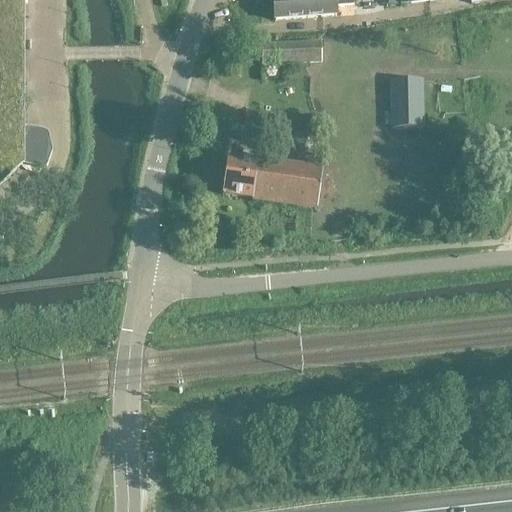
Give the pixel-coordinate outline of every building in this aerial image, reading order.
[(0,0),(0,183),(21,165),(26,171),(38,175),(45,169),(45,168),(47,166),(52,150),(48,134),(47,133),(28,125),(24,125),(24,27),(24,0),(0,0)] [(352,0),(292,0),(276,1),(272,1),(274,22),(336,17),(335,8),(353,7),(352,0)] [(320,43),(260,45),(261,65),(321,63),(320,43)] [(390,131),(424,130),(423,81),(389,82),(390,131)] [(316,210),(322,169),(258,161),(258,157),(248,155),(247,161),(227,158),(222,195),(251,199),(251,201),(316,210)]
